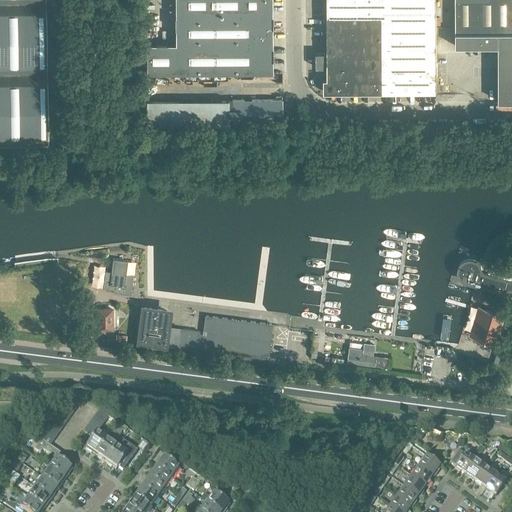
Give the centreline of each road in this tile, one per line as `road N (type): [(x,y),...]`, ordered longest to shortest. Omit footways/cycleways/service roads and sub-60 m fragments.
road 1 (primary): [(511,417),(0,350)]
road 2 (unclassified): [(289,0),(290,80),(312,106),(511,116)]
road 3 (unclassified): [(511,391),(279,362)]
